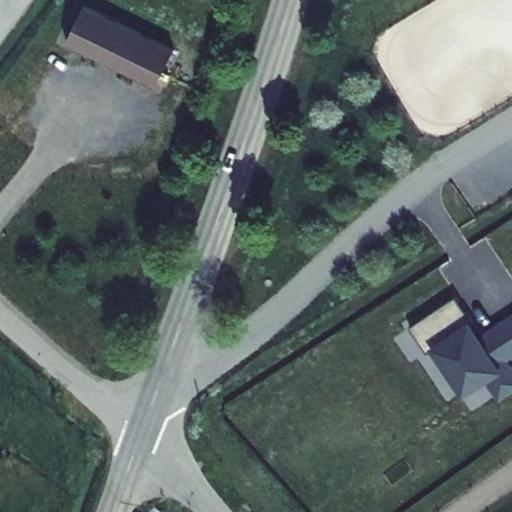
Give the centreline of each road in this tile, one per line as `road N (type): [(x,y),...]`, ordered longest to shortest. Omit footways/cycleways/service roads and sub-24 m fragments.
road 1 (residential): [(172,352),(213,351),(245,337),(453,157),(511,123)]
road 2 (tertiary): [(172,352),(289,0)]
road 3 (unclassified): [(0,312),(139,435)]
